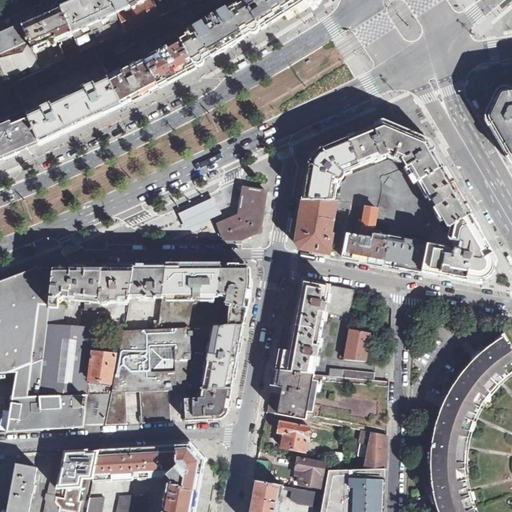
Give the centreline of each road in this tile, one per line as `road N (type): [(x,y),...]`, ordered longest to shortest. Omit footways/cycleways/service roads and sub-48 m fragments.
road 1 (primary): [(368,1),(203,103),(0,197)]
road 2 (primary): [(57,226),(279,129)]
road 3 (residential): [(0,444),(239,431)]
road 4 (residential): [(57,226),(81,254),(275,255)]
road 5 (residential): [(402,284),(394,511)]
road 6 (unclassified): [(239,431),(275,255)]
road 7 (primary): [(279,129),(407,65)]
road 8 (residential): [(402,284),(275,255)]
road 9 (residential): [(275,255),(290,175),(279,129)]
road 10 (tertiary): [(407,65),(481,164)]
road 11 (tertiary): [(481,164),(445,48)]
